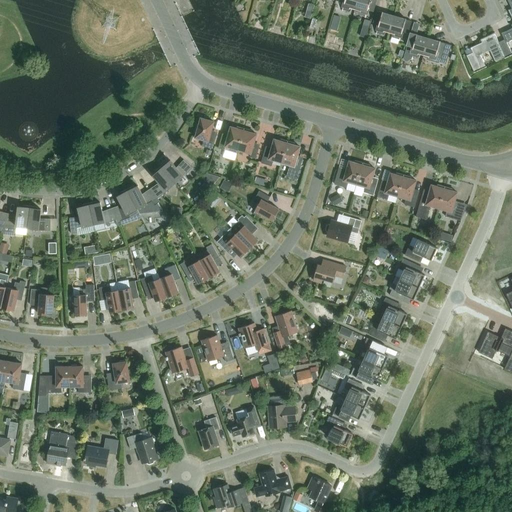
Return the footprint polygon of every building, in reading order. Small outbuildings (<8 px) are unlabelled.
[(355,10),(358,0),(338,0),(338,2),(343,3),(342,7),(344,8),(343,10),(351,12),(351,9),(355,10)] [(358,0),(355,10),(359,11),(358,14),(365,16),(366,14),(368,15),(369,11),(374,12),(377,0),(358,0)] [(389,33),(394,15),(383,12),(383,13),(377,11),(373,23),(379,25),(378,25),(377,25),(376,30),(378,31),(377,33),(385,35),(385,32),(389,33)] [(406,19),(394,15),(389,33),(393,34),(392,37),(399,39),(400,37),(402,38),(404,32),(402,32),(408,33),(412,21),(406,20),(406,19)] [(511,28),(502,34),(505,42),(506,43),(507,43),(511,40),(511,28)] [(418,54),(424,55),(429,38),(417,35),(411,33),(403,59),(407,60),(411,58),(412,54),(417,56),(418,54)] [(473,53),(467,56),(474,72),(474,73),(487,67),(486,67),(480,55),(490,50),(495,61),(504,57),(505,57),(499,44),(500,44),(495,34),(495,33),(480,40),(482,43),(471,48),(473,53)] [(426,60),(439,63),(439,62),(440,63),(442,56),(448,57),(451,45),(440,42),(440,41),(429,38),(424,55),(427,56),(426,60)] [(500,44),(505,57),(504,57),(505,58),(505,59),(511,55),(511,53),(507,43),(506,43),(505,42),(500,44)] [(214,122),(201,118),(199,125),(197,124),(195,132),(197,133),(195,138),(204,140),(202,146),(213,149),(217,135),(211,133),(214,122)] [(219,148),(224,150),(237,153),(238,150),(244,128),(237,126),(236,128),(231,127),(228,138),(222,136),(219,148)] [(244,128),(238,150),(251,154),(250,157),(256,159),(259,147),(254,145),(257,134),(251,133),(252,131),(244,128)] [(282,163),(288,141),(280,139),(280,141),(274,139),(271,150),(265,149),(261,163),(272,166),(273,160),(282,163)] [(288,141),(282,163),(290,165),(288,171),(299,174),(303,160),(297,158),(300,147),(295,145),(295,143),(288,141)] [(161,167),(175,183),(185,176),(184,175),(187,172),(188,173),(193,168),(184,160),(177,168),(170,161),(168,163),(166,162),(161,167)] [(357,184),(363,163),(355,161),(355,163),(349,161),(346,172),(339,170),(334,184),(347,188),(348,182),(357,184)] [(363,163),(357,184),(365,187),(363,193),(374,196),(378,181),(372,180),(375,169),(370,167),(371,165),(363,163)] [(160,183),(151,188),(158,198),(163,195),(163,194),(166,191),(167,191),(175,183),(161,167),(155,172),(156,173),(154,175),(160,183)] [(205,182),(202,186),(208,191),(220,177),(206,173),(203,177),(205,182)] [(398,196),(404,175),(396,173),(396,175),(391,173),(387,184),(382,182),(377,197),(388,200),(389,194),(398,196)] [(404,175),(398,196),(406,199),(404,205),(415,208),(419,193),(413,192),(416,181),(411,179),(412,177),(404,175)] [(224,180),(220,187),(228,191),(231,184),(224,180)] [(439,208),(445,187),(437,184),(437,187),(432,185),(428,196),(423,194),(416,217),(427,220),(431,206),(439,208)] [(134,186),(127,189),(137,209),(140,214),(162,212),(162,210),(158,203),(160,202),(158,198),(151,188),(142,194),(138,186),(135,188),(134,186)] [(445,187),(439,208),(447,211),(445,216),(456,219),(460,205),(454,203),(457,192),(452,191),(453,189),(445,187)] [(128,213),(137,209),(127,189),(121,193),(121,194),(118,196),(123,205),(119,207),(118,206),(112,208),(116,220),(118,223),(124,221),(128,219),(129,216),(128,213)] [(259,191),(256,197),(254,201),(259,204),(255,211),(273,221),(279,209),(267,203),(270,197),(259,191)] [(339,194),(331,198),(335,206),(343,201),(339,194)] [(96,202),(89,203),(94,225),(104,222),(104,224),(116,220),(112,208),(106,210),(107,212),(103,213),(100,203),(97,203),(96,202)] [(81,218),(76,219),(76,217),(70,218),(71,234),(78,233),(77,228),(94,225),(89,203),(82,205),(82,207),(79,208),(81,218)] [(8,213),(3,233),(15,234),(16,227),(27,229),(30,206),(23,205),(23,207),(19,207),(17,217),(14,216),(14,215),(8,213)] [(38,207),(30,206),(27,229),(38,230),(38,231),(45,231),(51,231),(51,219),(45,219),(45,221),(40,220),(41,210),(37,209),(38,207)] [(231,230),(250,249),(258,240),(253,234),(258,229),(246,216),(244,218),(242,216),(238,220),(240,222),(238,224),(236,225),(232,228),(231,230)] [(328,232),(327,235),(336,238),(336,239),(348,243),(351,232),(358,234),(362,221),(350,218),(348,225),(343,223),(343,224),(340,223),(340,224),(331,221),(330,225),(329,225),(327,226),(326,230),(327,232),(328,232)] [(250,249),(231,230),(230,229),(217,242),(227,252),(232,248),(241,257),(250,249)] [(409,245),(405,255),(419,261),(421,256),(432,261),(437,248),(419,240),(415,248),(409,245)] [(0,252),(7,254),(9,245),(1,243),(0,248),(0,252)] [(89,253),(102,251),(101,244),(88,246),(89,253)] [(200,260),(209,278),(220,272),(217,266),(223,263),(212,244),(206,248),(210,254),(200,260)] [(379,246),(375,255),(385,259),(389,251),(379,246)] [(102,255),(94,257),(95,265),(103,264),(102,255)] [(135,261),(137,268),(143,265),(140,259),(135,261)] [(401,279),(419,287),(425,275),(415,271),(417,265),(403,259),(399,269),(404,271),(401,279)] [(199,284),(209,278),(200,260),(189,266),(186,261),(181,264),(187,275),(189,274),(192,280),(196,279),(199,284)] [(318,265),(313,281),(322,283),(323,279),(333,282),(335,276),(343,278),(346,267),(333,263),(331,269),(318,265)] [(167,276),(161,278),(168,297),(179,293),(174,281),(180,278),(175,265),(165,269),(167,276)] [(0,307),(2,307),(6,288),(9,276),(0,273),(0,307)] [(156,302),(168,297),(161,278),(154,281),(152,275),(141,279),(146,292),(152,290),(156,302)] [(366,276),(363,282),(368,285),(371,279),(366,276)] [(401,279),(398,286),(392,283),(390,289),(392,290),(390,295),(401,300),(404,295),(414,300),(419,287),(401,279)] [(6,288),(2,307),(14,310),(17,297),(23,298),(26,282),(21,281),(20,283),(16,282),(14,289),(6,288)] [(130,288),(118,290),(122,310),(134,308),(132,295),(138,294),(135,281),(129,282),(130,288)] [(80,292),(80,295),(73,295),(74,315),(88,315),(87,302),(95,301),(94,285),(86,285),(86,289),(82,289),(80,292)] [(110,312),(122,310),(118,290),(111,292),(110,286),(99,288),(101,300),(107,299),(110,312)] [(55,295),(49,294),(49,288),(41,287),(41,290),(32,289),(30,305),(39,306),(39,314),(47,315),(47,312),(53,313),(55,295)] [(383,318),(402,326),(407,314),(397,310),(399,304),(386,298),(381,308),(387,310),(383,318)] [(280,331),(274,333),(279,348),(286,346),(283,337),(298,332),(292,311),(276,316),(280,331)] [(396,339),(402,326),(383,318),(380,326),(374,323),(369,335),(383,341),(386,334),(396,339)] [(264,329),(257,331),(255,323),(254,323),(252,322),(248,323),(248,325),(239,328),(245,348),(256,344),(259,354),(271,350),(264,329)] [(488,331),(479,352),(480,353),(481,351),(490,355),(493,348),(496,349),(496,350),(498,352),(499,351),(510,356),(511,352),(511,331),(506,328),(501,337),(488,331)] [(222,350),(221,344),(218,335),(215,336),(214,335),(210,336),(210,338),(202,341),(208,361),(224,356),(226,362),(234,359),(230,347),(222,350)] [(362,349),(359,357),(383,368),(388,356),(384,354),(387,347),(381,344),(367,338),(362,349)] [(182,347),(166,352),(173,373),(188,368),(191,376),(199,374),(194,358),(186,360),(182,347)] [(275,354),(268,356),(270,364),(263,366),(265,373),(280,368),(275,354)] [(351,375),(364,381),(372,385),(375,379),(377,380),(383,368),(359,357),(355,365),(351,375)] [(3,395),(6,381),(9,362),(0,360),(0,392),(3,393),(3,395)] [(122,382),(130,381),(127,361),(113,364),(115,374),(107,376),(110,391),(122,389),(122,382)] [(22,364),(9,362),(6,381),(14,383),(13,389),(24,391),(26,376),(20,375),(22,364)] [(70,387),(70,367),(57,367),(57,378),(48,378),(49,393),(62,393),(62,387),(70,387)] [(70,367),(70,387),(79,387),(79,393),(92,392),(92,377),(84,378),(83,367),(70,367)] [(350,370),(343,367),(340,372),(348,375),(350,370)] [(313,382),(311,373),(303,375),(305,384),(313,382)] [(254,388),(259,387),(256,377),(251,379),(254,388)] [(347,399),(365,407),(371,395),(360,390),(363,385),(349,379),(345,388),(350,391),(347,399)] [(203,383),(196,385),(198,392),(199,392),(199,393),(204,392),(204,390),(205,390),(203,383)] [(269,406),(268,406),(270,428),(286,427),(285,422),(296,421),(295,407),(284,408),(284,405),(283,396),(268,397),(269,406)] [(360,419),(365,407),(347,399),(343,406),(338,404),(333,414),(347,420),(349,415),(360,419)] [(238,419),(239,424),(231,427),(234,436),(242,433),(243,437),(254,434),(253,429),(260,427),(258,418),(256,418),(253,407),(248,409),(250,416),(238,419)] [(134,409),(122,411),(124,418),(135,415),(134,409)] [(214,431),(220,429),(216,417),(204,421),(207,428),(199,431),(205,449),(219,445),(214,431)] [(329,417),(325,426),(332,430),(329,438),(333,440),(332,442),(340,445),(341,443),(347,446),(353,434),(343,429),(345,424),(329,417)] [(8,438),(16,439),(18,423),(10,422),(8,438)] [(134,435),(127,437),(131,449),(137,447),(138,452),(139,455),(140,454),(143,463),(147,462),(147,463),(149,464),(153,463),(154,461),(154,460),(157,459),(154,450),(155,449),(154,445),(155,445),(156,443),(155,439),(153,438),(151,438),(151,437),(149,430),(141,433),(134,435)] [(65,466),(67,457),(69,447),(74,448),(76,436),(58,433),(53,444),(51,444),(47,463),(65,466)] [(0,454),(8,455),(10,441),(0,438),(0,454)] [(88,464),(87,466),(95,467),(96,465),(106,467),(109,453),(116,454),(118,441),(106,439),(104,449),(88,446),(85,464),(88,464)] [(274,470),(260,474),(263,486),(254,488),(257,497),(265,495),(266,497),(267,496),(266,496),(271,494),(271,496),(273,495),(280,493),(280,492),(292,488),(289,477),(277,480),(274,470)] [(317,511),(326,511),(330,503),(325,500),(331,486),(313,478),(309,488),(313,490),(310,498),(319,501),(315,511),(317,511)] [(227,484),(213,488),(215,496),(214,497),(217,508),(228,505),(228,507),(242,503),(238,490),(230,493),(227,484)] [(283,511),(292,511),(295,495),(285,494),(283,511)] [(0,511),(15,511),(18,499),(7,497),(7,500),(1,499),(1,497),(0,497),(0,511)]
